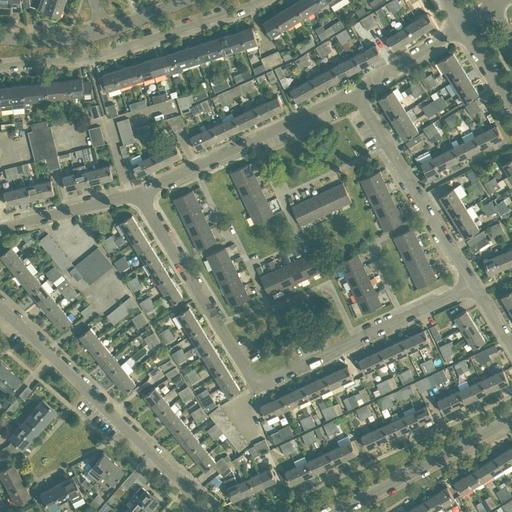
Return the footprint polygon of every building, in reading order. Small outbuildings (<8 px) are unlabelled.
[(0,0),(0,12),(12,13),(13,7),(22,8),(20,0),(0,0)] [(65,1),(61,0),(41,0),(38,9),(60,16),(65,1)] [(306,0),(299,0),(294,3),(303,18),(314,11),(306,0)] [(327,0),(306,0),(314,11),(329,2),(327,0)] [(380,4),(376,0),(372,0),(369,3),(373,9),(380,4)] [(392,0),(391,1),(397,10),(402,7),(397,0),(392,0)] [(397,10),(391,1),(386,4),(392,14),(397,10)] [(303,18),(294,3),(284,10),(293,24),(303,18)] [(359,17),(369,11),(365,5),(355,11),(359,17)] [(284,10),(274,16),(283,30),(293,24),(284,10)] [(371,13),(365,16),(372,27),(377,24),(371,13)] [(417,20),(424,32),(435,25),(427,13),(417,20)] [(283,30),(274,16),(264,22),(272,37),(283,30)] [(372,27),(365,16),(360,20),(366,30),(372,27)] [(417,20),(407,26),(414,38),(424,32),(417,20)] [(332,25),(325,30),(329,36),(336,31),(332,25)] [(342,31),(348,41),(357,35),(351,25),(342,31)] [(414,38),(407,26),(397,32),(404,44),(414,38)] [(252,28),(241,31),(246,47),(257,43),(252,28)] [(393,35),(386,39),(394,51),(404,44),(397,32),(394,28),(390,30),(393,35)] [(329,36),(325,30),(318,34),(321,40),(329,36)] [(246,47),(241,31),(229,35),(234,50),(246,47)] [(348,41),(342,31),(336,35),(342,45),(348,41)] [(234,50),(229,35),(218,38),(223,54),(234,50)] [(218,38),(207,42),(212,58),(223,54),(218,38)] [(311,38),(304,42),(308,48),(315,44),(311,38)] [(325,41),(320,44),(326,54),(331,51),(325,41)] [(212,58),(207,42),(195,46),(200,61),(202,66),(207,64),(206,59),(212,58)] [(308,48),(304,42),(297,47),(301,53),(308,48)] [(326,54),(320,44),(315,48),(321,57),(326,54)] [(376,44),(365,50),(372,63),(383,57),(376,44)] [(195,46),(184,49),(189,65),(200,61),(195,46)] [(189,65),(184,49),(167,55),(173,74),(179,72),(178,68),(189,65)] [(372,63),(365,50),(355,56),(361,68),(372,63)] [(277,51),(272,53),(277,64),(283,62),(277,51)] [(285,60),(293,57),(290,51),(282,54),(285,60)] [(277,64),(272,53),(267,56),(272,67),(277,64)] [(445,72),(459,63),(453,53),(439,62),(445,72)] [(305,54),(300,57),(306,67),(311,64),(305,54)] [(167,55),(150,60),(154,76),(165,72),(167,76),(173,74),(167,55)] [(272,67),(267,56),(261,58),(266,69),(272,67)] [(355,56),(344,62),(350,74),(361,68),(355,56)] [(306,67),(300,57),(295,60),(301,70),(306,67)] [(150,60),(138,64),(142,79),(154,76),(150,60)] [(344,62),(333,67),(340,79),(350,74),(344,62)] [(466,73),(459,63),(445,72),(452,82),(466,73)] [(142,79),(138,64),(126,67),(131,83),(142,79)] [(285,77),(281,66),(275,69),(280,80),(285,77)] [(131,83),(126,67),(115,71),(120,86),(131,83)] [(333,67),(323,73),(329,85),(340,79),(333,67)] [(249,69),(241,73),(244,79),(252,76),(249,69)] [(277,81),(272,70),(266,72),(271,83),(277,81)] [(120,86),(115,71),(103,75),(108,90),(120,86)] [(244,79),(241,73),(234,76),(237,82),(244,79)] [(329,85),(323,73),(312,79),(318,91),(329,85)] [(425,84),(434,78),(431,73),(421,79),(425,84)] [(466,73),(452,82),(458,92),(472,84),(466,73)] [(412,92),(422,86),(416,76),(408,80),(411,85),(409,87),(412,92)] [(438,83),(434,78),(425,84),(428,89),(438,83)] [(82,79),(71,80),(72,96),(84,95),(84,99),(93,98),(91,83),(83,84),(82,79)] [(219,82),(222,89),(230,85),(227,79),(219,82)] [(318,91),(312,79),(301,84),(308,96),(318,91)] [(72,96),(71,80),(59,81),(60,98),(72,96)] [(250,80),(245,82),(249,93),(255,90),(250,80)] [(59,81),(46,83),(48,99),(60,98),(59,81)] [(222,89),(219,82),(212,86),(215,92),(222,89)] [(249,93),(245,82),(239,85),(244,95),(249,93)] [(48,99),(46,83),(35,84),(37,100),(48,99)] [(13,109),(11,86),(5,87),(5,84),(0,84),(0,104),(1,104),(1,110),(13,109)] [(35,84),(23,85),(24,102),(25,107),(25,108),(31,107),(30,101),(37,100),(35,84)] [(308,96),(301,84),(290,90),(297,102),(308,96)] [(472,84),(458,92),(464,103),(478,94),(472,84)] [(24,102),(23,85),(11,86),(13,109),(25,107),(24,102)] [(425,91),(422,86),(412,92),(415,97),(425,91)] [(205,89),(198,92),(201,99),(208,95),(205,89)] [(223,92),(227,103),(233,100),(228,90),(223,92)] [(385,109),(399,100),(393,90),(379,99),(385,109)] [(159,94),(161,101),(169,99),(166,92),(159,94)] [(201,99),(198,92),(192,95),(194,102),(201,99)] [(227,103),(223,92),(217,94),(222,105),(227,103)] [(178,103),(190,99),(188,93),(176,97),(178,103)] [(161,101),(159,94),(152,97),(154,103),(161,101)] [(278,96),(267,101),(273,114),(284,109),(278,96)] [(442,96),(432,102),(435,107),(445,101),(442,96)] [(137,101),(139,108),(147,106),(145,99),(137,101)] [(190,99),(178,103),(180,108),(192,105),(190,99)] [(206,99),(201,102),(206,112),(211,110),(206,99)] [(406,111),(399,100),(385,109),(392,119),(406,111)] [(470,103),(476,112),(481,109),(475,100),(470,103)] [(139,108),(137,101),(129,104),(131,111),(139,108)] [(267,101),(256,107),(262,119),(273,114),(267,101)] [(448,106),(445,101),(435,107),(438,112),(448,106)] [(435,107),(432,102),(422,108),(425,113),(435,107)] [(476,112),(470,103),(465,106),(471,115),(476,112)] [(111,117),(118,115),(115,104),(108,106),(111,117)] [(90,107),(93,119),(100,117),(96,105),(90,107)] [(192,105),(180,108),(182,114),(193,111),(192,105)] [(256,107),(245,112),(251,124),(262,119),(256,107)] [(438,112),(435,107),(425,113),(428,118),(438,112)] [(406,111),(392,119),(398,129),(412,121),(406,111)] [(245,112),(234,117),(240,129),(251,124),(245,112)] [(455,112),(450,115),(456,125),(461,122),(455,112)] [(173,116),(179,128),(185,126),(180,114),(173,116)] [(456,125),(450,115),(445,118),(451,128),(456,125)] [(179,128),(173,116),(168,118),(162,120),(168,131),(173,129),(174,131),(179,128)] [(234,117),(223,122),(229,135),(240,129),(234,117)] [(119,128),(130,124),(129,118),(117,122),(119,128)] [(47,120),(39,122),(41,129),(49,127),(47,120)] [(418,131),(412,121),(398,129),(404,140),(418,131)] [(41,129),(39,122),(31,124),(33,131),(39,129),(41,129)] [(229,135),(223,122),(212,127),(218,140),(229,135)] [(428,125),(434,135),(439,132),(433,122),(428,125)] [(132,130),(130,124),(119,128),(120,133),(132,130)] [(152,135),(148,124),(143,126),(146,137),(152,135)] [(434,135),(428,125),(423,128),(429,138),(434,135)] [(51,126),(49,127),(41,129),(39,129),(41,135),(53,132),(51,126)] [(90,135),(102,132),(100,126),(89,129),(90,135)] [(146,137),(143,126),(137,127),(140,139),(146,137)] [(497,126),(486,131),(492,144),(503,138),(497,126)] [(212,127),(201,132),(207,145),(218,140),(212,127)] [(39,129),(33,131),(28,132),(29,138),(41,135),(39,129)] [(132,130),(120,133),(122,139),(134,135),(132,130)] [(486,131),(475,137),(481,149),(492,144),(486,131)] [(54,138),(53,132),(41,135),(42,141),(54,138)] [(102,132),(90,135),(92,141),(103,138),(102,132)] [(207,145),(201,132),(190,137),(196,150),(207,145)] [(419,134),(405,143),(409,148),(422,139),(419,134)] [(42,141),(41,135),(29,138),(31,144),(42,141)] [(134,135),(122,139),(124,145),(126,144),(136,141),(134,135)] [(481,149),(475,137),(464,142),(471,154),(481,149)] [(56,144),(54,138),(42,141),(44,147),(56,144)] [(103,138),(92,141),(93,147),(105,144),(103,138)] [(422,139),(409,148),(411,152),(425,143),(422,139)] [(44,147),(42,141),(31,144),(32,150),(44,147)] [(471,154),(464,142),(454,148),(460,160),(471,154)] [(56,144),(44,147),(45,152),(57,150),(56,144)] [(126,144),(124,145),(120,146),(124,157),(130,156),(126,144)] [(164,149),(170,162),(181,157),(175,144),(164,149)] [(45,152),(44,147),(32,150),(34,155),(45,152)] [(86,148),(81,149),(84,160),(89,159),(86,148)] [(454,148),(443,153),(449,165),(460,160),(454,148)] [(84,160),(81,149),(75,151),(78,162),(84,160)] [(170,162),(164,149),(153,154),(159,167),(170,162)] [(59,156),(57,150),(45,152),(47,159),(52,157),(58,156),(59,156)] [(45,152),(34,155),(35,161),(46,159),(47,159),(45,152)] [(443,153),(432,158),(438,171),(449,165),(443,153)] [(159,167),(153,154),(143,159),(149,172),(159,167)] [(511,158),(511,157),(509,154),(499,160),(502,165),(503,165),(511,158)] [(58,156),(52,157),(55,169),(60,167),(58,156)] [(52,157),(47,159),(46,159),(49,170),(55,169),(52,157)] [(438,171),(432,158),(421,164),(427,176),(438,171)] [(509,175),(511,173),(511,158),(503,165),(509,175)] [(149,172),(143,159),(132,165),(137,177),(149,172)] [(28,163),(22,165),(25,175),(31,174),(28,163)] [(237,185),(256,177),(250,163),(231,172),(237,185)] [(110,165),(98,168),(101,182),(113,178),(110,165)] [(11,168),(13,178),(19,177),(16,166),(11,168)] [(101,182),(98,168),(86,171),(90,185),(101,182)] [(86,171),(75,174),(78,188),(90,185),(86,171)] [(367,193),(386,184),(380,171),(361,180),(367,193)] [(78,188),(75,174),(62,177),(66,191),(78,188)] [(256,177),(237,185),(243,198),(262,189),(256,177)] [(487,188),(497,182),(494,177),(484,183),(487,188)] [(39,183),(43,197),(55,193),(51,180),(39,183)] [(472,191),(482,185),(478,180),(469,186),(472,191)] [(500,187),(497,182),(487,188),(490,193),(500,187)] [(39,183),(28,186),(31,200),(43,197),(39,183)] [(330,189),(339,207),(352,201),(343,183),(330,189)] [(392,197),(386,184),(367,193),(373,206),(392,197)] [(482,185),(472,191),(475,196),(485,190),(482,185)] [(31,200),(28,186),(16,189),(19,203),(31,200)] [(446,207),(460,199),(454,188),(439,197),(446,207)] [(19,203),(16,189),(4,192),(7,206),(19,203)] [(262,189),(243,198),(249,211),(268,202),(262,189)] [(330,189),(317,195),(326,213),(339,207),(330,189)] [(180,212),(199,203),(193,190),(174,199),(180,212)] [(491,197),(494,201),(503,195),(500,191),(491,197)] [(326,213),(317,195),(305,201),(313,219),(326,213)] [(398,209),(392,197),(373,206),(379,218),(398,209)] [(460,199),(446,207),(452,218),(466,209),(460,199)] [(504,199),(494,205),(497,211),(507,204),(504,199)] [(484,211),(494,205),(491,200),(481,206),(484,211)] [(313,219),(305,201),(292,207),(300,226),(313,219)] [(274,215),(268,202),(249,211),(255,224),(274,215)] [(205,216),(199,203),(180,212),(186,225),(205,216)] [(510,209),(507,204),(497,211),(500,215),(510,209)] [(494,205),(484,211),(488,216),(497,211),(494,205)] [(92,224),(95,211),(82,209),(80,222),(92,224)] [(398,209),(379,218),(385,231),(404,222),(398,209)] [(473,219),(466,209),(452,218),(459,228),(473,219)] [(127,233),(139,226),(132,215),(121,223),(127,233)] [(205,216),(186,225),(192,237),(211,229),(205,216)] [(479,230),(473,219),(459,228),(465,238),(479,230)] [(499,222),(494,224),(498,235),(504,233),(499,222)] [(498,235),(494,224),(489,227),(493,237),(498,235)] [(145,236),(139,226),(127,233),(133,243),(145,236)] [(400,250),(419,241),(413,228),(394,237),(400,250)] [(217,242),(211,229),(192,237),(198,250),(217,242)] [(486,236),(483,231),(467,241),(474,253),(480,249),(476,243),(486,236)] [(43,246),(52,239),(48,234),(39,241),(43,246)] [(104,246),(114,240),(116,239),(113,234),(111,235),(101,241),(104,246)] [(145,236),(133,243),(140,253),(151,246),(145,236)] [(36,243),(32,238),(23,245),(27,250),(36,243)] [(52,239),(43,246),(47,251),(56,243),(52,239)] [(114,240),(104,246),(108,251),(117,245),(114,240)] [(425,254),(419,241),(400,250),(406,262),(425,254)] [(60,248),(56,243),(47,251),(50,256),(60,248)] [(36,248),(33,245),(27,250),(30,253),(36,248)] [(151,246),(140,253),(146,263),(158,256),(151,246)] [(8,265),(19,256),(11,247),(1,256),(8,265)] [(98,247),(93,251),(101,260),(106,256),(98,247)] [(213,269),(232,260),(225,247),(207,256),(213,269)] [(60,248),(50,256),(54,260),(64,252),(60,248)] [(93,251),(89,255),(96,264),(101,260),(93,251)] [(64,252),(54,260),(58,265),(67,257),(64,252)] [(511,265),(506,252),(495,257),(500,270),(511,265)] [(299,259),(308,278),(321,271),(312,253),(299,259)] [(345,276),(364,267),(358,254),(339,263),(345,276)] [(425,254),(406,262),(411,275),(430,266),(425,254)] [(96,264),(89,255),(84,258),(92,268),(96,264)] [(19,256),(8,265),(16,274),(27,266),(19,256)] [(106,256),(101,260),(108,269),(113,266),(106,256)] [(117,267),(127,261),(124,256),(114,262),(117,267)] [(164,266),(158,256),(146,263),(152,274),(164,266)] [(71,262),(67,257),(58,265),(62,269),(71,262)] [(500,270),(495,257),(483,262),(489,274),(500,270)] [(92,268),(84,258),(79,262),(87,272),(92,268)] [(299,259),(286,265),(295,284),(308,278),(299,259)] [(101,260),(96,264),(104,273),(108,269),(101,260)] [(237,273),(232,260),(213,269),(219,282),(237,273)] [(127,261),(117,267),(120,272),(130,266),(127,261)] [(75,266),(71,262),(62,269),(66,274),(70,271),(75,267),(75,266)] [(75,266),(75,267),(82,275),(87,272),(79,262),(75,266)] [(96,264),(92,268),(99,277),(104,273),(96,264)] [(49,277),(58,270),(55,265),(46,273),(49,277)] [(286,265),(274,271),(282,290),(295,284),(286,265)] [(27,266),(16,274),(23,284),(34,275),(27,266)] [(170,277),(164,266),(152,274),(159,284),(170,277)] [(436,279),(430,266),(411,275),(418,288),(436,279)] [(82,275),(75,267),(70,271),(78,280),(83,276),(82,275)] [(364,267),(345,276),(351,288),(370,280),(364,267)] [(92,268),(87,272),(95,281),(99,277),(92,268)] [(62,275),(58,270),(49,277),(53,282),(62,275)] [(282,290),(274,271),(261,277),(269,296),(282,290)] [(95,281),(87,272),(82,275),(83,276),(90,285),(95,281)] [(237,273),(219,282),(225,294),(243,286),(237,273)] [(34,275),(23,284),(31,293),(42,284),(34,275)] [(130,287),(139,281),(136,276),(127,282),(130,287)] [(176,287),(170,277),(159,284),(165,294),(176,287)] [(376,292),(370,280),(351,288),(357,301),(376,292)] [(139,281),(130,287),(133,292),(142,286),(139,281)] [(146,287),(150,293),(159,288),(156,281),(146,287)] [(42,284),(31,293),(39,302),(49,293),(42,284)] [(61,291),(65,296),(73,289),(70,284),(61,291)] [(243,286),(225,294),(231,307),(249,299),(243,286)] [(183,297),(176,287),(165,294),(171,304),(183,297)] [(65,296),(68,300),(77,293),(73,289),(65,296)] [(508,307),(511,304),(511,289),(501,297),(508,307)] [(382,305),(376,292),(357,301),(363,314),(382,305)] [(49,293),(39,302),(46,311),(57,303),(49,293)] [(125,301),(133,310),(138,306),(130,297),(125,301)] [(143,308),(152,301),(149,297),(139,303),(143,308)] [(77,298),(67,305),(70,310),(80,303),(77,298)] [(125,301),(121,305),(128,314),(133,310),(125,301)] [(155,306),(152,301),(143,308),(146,313),(155,306)] [(57,303),(46,311),(54,321),(64,312),(57,303)] [(90,304),(87,306),(80,312),(85,316),(94,309),(90,304)] [(121,305),(116,308),(124,318),(128,314),(121,305)] [(184,325),(196,318),(189,307),(178,315),(184,325)] [(116,308),(111,312),(119,321),(124,318),(116,308)] [(461,328),(472,321),(466,310),(454,317),(461,328)] [(72,321),(64,312),(54,321),(61,330),(72,321)] [(119,321),(111,312),(107,316),(114,325),(119,321)] [(135,323),(145,317),(142,312),(132,318),(135,323)] [(145,317),(135,323),(138,328),(148,322),(145,317)] [(202,328),(196,318),(184,325),(190,335),(202,328)] [(472,321),(461,328),(467,338),(479,331),(472,321)] [(430,328),(436,341),(442,339),(436,325),(430,328)] [(88,346),(98,337),(90,328),(80,336),(88,346)] [(162,339),(171,332),(168,328),(158,334),(162,339)] [(202,328),(190,335),(197,346),(208,338),(202,328)] [(413,335),(419,348),(430,342),(424,330),(413,335)] [(147,342),(157,336),(153,331),(144,337),(147,342)] [(485,341),(479,331),(467,338),(474,349),(485,341)] [(171,332),(162,339),(165,344),(174,337),(171,332)] [(419,348),(413,335),(402,341),(408,353),(419,348)] [(157,336),(147,342),(150,348),(160,342),(157,336)] [(106,347),(98,337),(88,346),(95,355),(106,347)] [(208,338),(197,346),(203,356),(215,349),(208,338)] [(226,350),(230,348),(224,340),(220,343),(226,350)] [(402,341),(392,346),(397,358),(408,353),(402,341)] [(441,352),(452,347),(449,342),(439,347),(441,352)] [(481,351),(486,362),(491,359),(489,354),(498,350),(495,345),(481,351)] [(397,358),(392,346),(381,351),(386,363),(397,358)] [(106,347),(95,355),(103,364),(113,356),(106,347)] [(454,352),(452,347),(441,352),(444,357),(454,352)] [(174,359),(184,353),(181,348),(171,354),(174,359)] [(215,349),(203,356),(209,366),(221,359),(215,349)] [(386,363),(381,351),(370,356),(375,368),(386,363)] [(486,362),(481,351),(475,354),(480,364),(486,362)] [(185,354),(184,353),(174,359),(177,364),(190,356),(188,352),(185,354)] [(113,356),(103,364),(110,374),(121,365),(113,356)] [(375,368),(370,356),(359,361),(364,373),(375,368)] [(425,361),(430,372),(435,369),(430,358),(425,361)] [(164,371),(174,364),(171,359),(160,365),(164,371)] [(221,359),(209,366),(216,376),(227,369),(221,359)] [(464,359),(459,361),(464,372),(469,369),(464,359)] [(430,372),(425,361),(420,363),(425,374),(430,372)] [(464,372),(459,361),(454,364),(458,374),(464,372)] [(0,383),(10,372),(0,363),(0,383)] [(121,365),(110,374),(118,383),(128,375),(121,365)] [(348,366),(337,371),(342,383),(353,378),(348,366)] [(448,366),(437,371),(442,382),(444,385),(449,383),(447,379),(448,379),(447,378),(452,376),(450,372),(451,371),(448,366)] [(169,378),(179,372),(176,367),(165,373),(169,378)] [(187,380),(197,373),(194,368),(184,374),(187,380)] [(377,374),(384,376),(385,369),(379,368),(377,374)] [(234,379),(227,369),(216,376),(222,386),(234,379)] [(403,371),(408,382),(414,379),(409,369),(403,371)] [(492,375),(498,388),(509,383),(503,370),(492,375)] [(337,371),(326,376),(331,388),(342,383),(337,371)] [(408,382),(403,371),(398,374),(403,384),(408,382)] [(442,382),(437,371),(432,374),(437,384),(442,382)] [(10,372),(0,383),(0,386),(8,393),(19,380),(10,372)] [(197,373),(187,380),(190,384),(200,378),(197,373)] [(136,384),(128,375),(118,383),(125,393),(136,384)] [(492,375),(481,380),(487,393),(498,388),(492,375)] [(326,376),(315,381),(320,393),(331,388),(326,376)] [(427,376),(421,379),(426,389),(432,387),(427,376)] [(234,379),(222,386),(229,397),(240,390),(234,379)] [(387,379),(382,381),(387,392),(392,389),(387,379)] [(426,389),(421,379),(415,382),(420,392),(426,389)] [(481,380),(470,385),(476,398),(487,393),(481,380)] [(315,381),(304,386),(310,398),(320,393),(315,381)] [(387,392),(382,381),(376,384),(378,389),(372,392),(375,397),(381,394),(387,392)] [(410,384),(405,386),(409,397),(415,394),(410,384)] [(470,385),(459,391),(465,403),(476,398),(470,385)] [(27,386),(19,396),(24,400),(32,391),(27,386)] [(181,397),(191,391),(188,386),(178,392),(181,397)] [(310,398),(304,386),(293,392),(299,404),(310,398)] [(409,397),(405,386),(399,389),(404,400),(409,397)] [(152,405),(163,397),(155,387),(144,396),(152,405)] [(365,387),(358,390),(364,402),(370,399),(365,387)] [(200,400),(210,394),(206,389),(196,395),(200,400)] [(194,396),(191,391),(181,397),(184,402),(194,396)] [(465,403),(459,391),(448,396),(454,408),(465,403)] [(299,404),(293,392),(282,397),(288,409),(299,404)] [(210,394),(200,400),(203,405),(213,399),(210,394)] [(349,397),(353,407),(359,405),(354,394),(349,397)] [(388,394),(383,397),(388,407),(393,405),(388,394)] [(454,408),(448,396),(437,401),(443,414),(454,408)] [(170,406),(163,397),(152,405),(160,415),(170,406)] [(288,409),(282,397),(271,402),(277,414),(288,409)] [(353,407),(349,397),(343,399),(348,410),(353,407)] [(388,407),(383,397),(377,399),(382,410),(388,407)] [(10,405),(15,409),(20,403),(15,399),(10,405)] [(217,405),(213,399),(203,405),(207,412),(217,405)] [(42,400),(34,409),(47,421),(55,412),(42,400)] [(277,414),(271,402),(260,407),(266,419),(277,414)] [(327,407),(332,417),(337,415),(332,404),(327,407)] [(361,407),(366,417),(371,415),(367,404),(361,407)] [(15,409),(10,405),(5,411),(10,415),(15,409)] [(178,415),(170,406),(160,415),(167,424),(178,415)] [(416,411),(422,423),(433,418),(427,406),(416,411)] [(194,418),(204,411),(201,407),(191,413),(194,418)] [(212,419),(222,412),(218,407),(208,415),(212,419)] [(332,417),(327,407),(321,409),(326,420),(332,417)] [(366,417),(361,407),(356,409),(361,420),(366,417)] [(34,409),(25,419),(39,431),(47,421),(34,409)] [(207,416),(204,411),(194,418),(197,423),(207,416)] [(416,411),(405,416),(411,429),(422,423),(416,411)] [(212,419),(216,423),(216,424),(226,416),(222,412),(212,419)] [(178,415),(167,424),(175,433),(185,425),(178,415)] [(305,417),(310,428),(315,425),(310,415),(305,417)] [(229,421),(226,416),(216,424),(219,428),(220,429),(229,421)] [(405,416),(394,421),(400,434),(411,429),(405,416)] [(310,428),(305,417),(300,419),(305,430),(310,428)] [(39,431),(25,419),(17,428),(30,440),(39,431)] [(329,422),(333,433),(339,430),(334,420),(329,422)] [(233,426),(229,421),(220,429),(223,433),(224,433),(233,426)] [(400,434),(394,421),(383,426),(389,439),(400,434)] [(333,433),(329,422),(323,424),(328,435),(333,433)] [(219,428),(216,424),(216,423),(207,431),(210,435),(219,428)] [(185,425),(175,433),(182,442),(193,434),(185,425)] [(289,425),(283,427),(288,438),(294,435),(289,425)] [(237,430),(233,426),(224,433),(228,438),(237,430)] [(383,426),(372,431),(378,444),(389,439),(383,426)] [(288,438),(283,427),(278,430),(279,431),(271,435),(276,443),(283,440),(288,438)] [(12,441),(8,445),(14,456),(21,448),(22,450),(30,440),(17,428),(9,438),(12,441)] [(219,428),(210,435),(214,440),(223,433),(220,429),(219,428)] [(241,435),(237,430),(228,438),(231,443),(241,435)] [(312,430),(307,432),(312,443),(317,440),(312,430)] [(378,444),(372,431),(361,436),(367,449),(378,444)] [(312,443),(307,432),(301,435),(306,445),(312,443)] [(193,434),(182,442),(190,452),(201,443),(193,434)] [(241,435),(231,443),(235,447),(244,440),(241,435)] [(259,441),(264,452),(270,450),(265,439),(259,441)] [(248,445),(244,440),(235,447),(239,452),(248,445)] [(285,442),(290,453),(295,450),(290,440),(285,442)] [(264,452),(259,441),(254,444),(259,455),(264,452)] [(351,441),(340,446),(346,459),(357,454),(351,441)] [(290,453),(285,442),(280,445),(284,455),(290,453)] [(208,452),(201,443),(190,452),(197,461),(208,452)] [(8,445),(3,448),(9,459),(14,456),(8,445)] [(340,446),(329,451),(335,464),(346,459),(340,446)] [(9,459),(3,448),(0,449),(0,455),(3,462),(9,459)] [(335,464),(329,451),(318,457),(324,469),(335,464)] [(511,463),(511,462),(505,451),(495,458),(502,469),(511,463)] [(216,462),(208,452),(197,461),(205,471),(213,464),(217,469),(226,462),(222,457),(216,462)] [(102,475),(113,462),(104,454),(92,467),(102,475)] [(241,454),(236,458),(243,467),(248,463),(241,454)] [(92,467),(98,460),(95,457),(87,462),(92,467)] [(324,469),(318,457),(307,462),(313,474),(324,469)] [(243,467),(236,458),(232,461),(239,470),(243,467)] [(502,469),(495,458),(485,464),(492,476),(502,469)] [(113,462),(102,475),(111,484),(123,471),(113,462)] [(230,466),(226,462),(217,469),(220,474),(230,466)] [(307,462),(296,467),(302,479),(313,474),(307,462)] [(0,475),(4,482),(18,474),(13,464),(0,470),(0,475)] [(492,476),(485,464),(475,470),(482,482),(492,476)] [(302,479),(296,467),(285,472),(291,484),(302,479)] [(271,468),(260,473),(265,485),(276,480),(271,468)] [(482,482),(475,470),(464,477),(471,488),(482,482)] [(260,473),(249,479),(254,491),(265,485),(260,473)] [(18,474),(4,482),(9,493),(24,485),(18,474)] [(126,489),(134,480),(129,475),(120,485),(126,489)] [(71,477),(61,483),(69,498),(68,498),(71,503),(82,498),(71,477)] [(211,481),(218,487),(222,482),(215,477),(211,481)] [(471,488),(464,477),(454,483),(461,495),(471,488)] [(254,491),(249,479),(238,484),(243,496),(254,491)] [(69,498),(61,483),(50,488),(58,503),(68,498),(69,498)] [(243,496),(238,484),(227,489),(232,501),(243,496)] [(30,496),(24,485),(9,493),(15,503),(30,496)] [(501,489),(507,499),(511,495),(511,485),(508,489),(506,486),(501,489)] [(113,493),(118,498),(124,492),(118,487),(113,493)] [(141,487),(133,496),(151,511),(155,508),(153,506),(157,501),(156,500),(157,498),(153,494),(151,496),(141,487)] [(58,503),(50,488),(40,494),(48,509),(58,503)] [(447,488),(437,494),(444,506),(447,511),(458,504),(455,499),(454,499),(447,488)] [(507,499),(501,489),(496,492),(502,502),(507,499)] [(118,498),(113,493),(107,500),(113,504),(118,498)] [(97,494),(93,499),(99,505),(103,499),(97,494)] [(437,494),(426,501),(433,511),(444,506),(437,494)] [(151,511),(133,496),(130,499),(132,502),(133,503),(129,508),(133,511),(151,511)] [(99,505),(93,499),(88,504),(95,510),(99,505)] [(485,499),(480,502),(486,511),(492,508),(485,499)] [(433,511),(426,501),(416,507),(419,511),(433,511)] [(485,511),(486,511),(480,502),(475,505),(479,511),(485,511)] [(510,511),(505,503),(500,506),(503,511),(510,511)]
